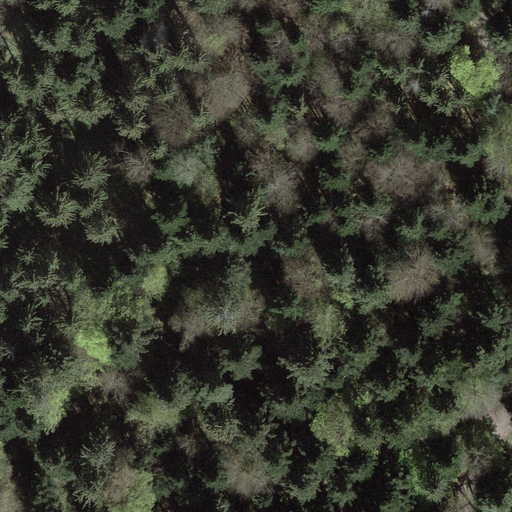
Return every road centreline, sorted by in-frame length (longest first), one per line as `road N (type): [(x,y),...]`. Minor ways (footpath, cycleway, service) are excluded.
road 1 (track): [(330,511),(381,449),(426,420),(511,405)]
road 2 (track): [(464,511),(470,447),(500,407),(511,373)]
